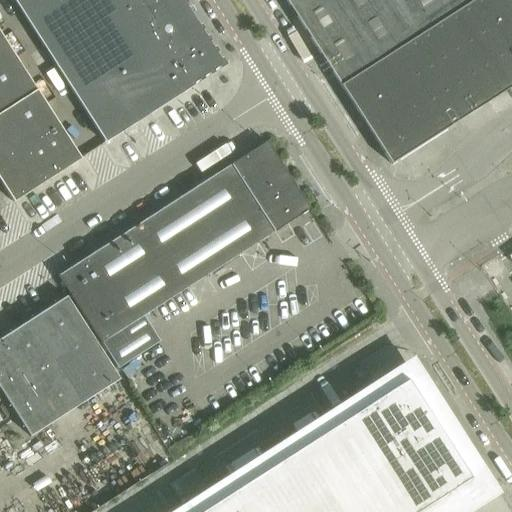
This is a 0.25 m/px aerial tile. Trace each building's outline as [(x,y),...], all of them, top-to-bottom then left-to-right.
[(12,0),(105,144),(195,86),(194,84),(199,81),(200,83),(205,80),(204,78),(209,74),(210,76),(215,73),(214,71),(219,68),(220,70),(227,65),(222,58),(220,59),(217,54),(219,52),(215,47),(213,48),(210,42),(212,41),(208,36),(206,37),(202,31),(204,30),(201,25),(199,26),(182,0),(12,0)] [(284,0),(341,87),(372,67),(476,0),(284,0)] [(476,0),(372,67),(341,87),(391,166),(511,88),(511,7),(507,0),(476,0)] [(80,160),(0,34),(0,182),(13,203),(80,160)] [(123,330),(310,210),(267,143),(59,276),(59,275),(58,276),(102,345),(103,344),(103,343),(123,330)] [(1,340),(0,340),(0,389),(30,437),(120,380),(67,297),(1,340)] [(127,337),(123,330),(103,343),(103,344),(102,345),(118,369),(161,342),(149,324),(127,337)] [(409,382),(205,511),(417,511),(470,478),(409,382)]
